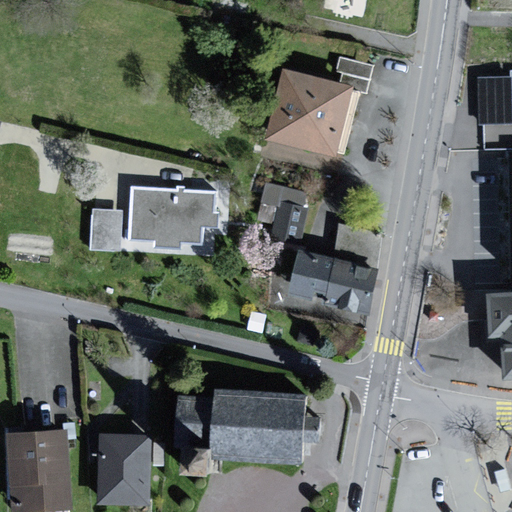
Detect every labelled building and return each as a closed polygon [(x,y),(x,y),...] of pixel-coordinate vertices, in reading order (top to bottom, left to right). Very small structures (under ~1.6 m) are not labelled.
[(347,87),(289,74),(274,142),(342,158),(357,92),(369,95),(375,67),(345,60),(342,72),(350,73),(347,87)] [(511,70),(511,71),(511,76),(478,78),(479,125),(484,125),(485,149),(511,148),(511,70)] [(222,188),(134,185),(132,242),(160,243),(160,251),(188,252),(188,245),(207,246),(208,230),(226,230),(227,213),(221,213),(222,188)] [(308,196),(271,185),(265,202),(303,214),(308,196)] [(386,237),(343,227),(336,259),(307,253),(298,294),(370,310),(386,237)] [(511,292),(487,293),(487,343),(502,343),(504,379),(511,378),(511,292)] [(221,397),(182,396),(181,441),(194,442),(194,473),(223,474),(223,456),(313,458),(315,390),(221,388),(221,397)] [(75,511),(70,432),(16,435),(21,511),(75,511)] [(155,437),(108,436),(107,503),(154,503),(155,437)]
